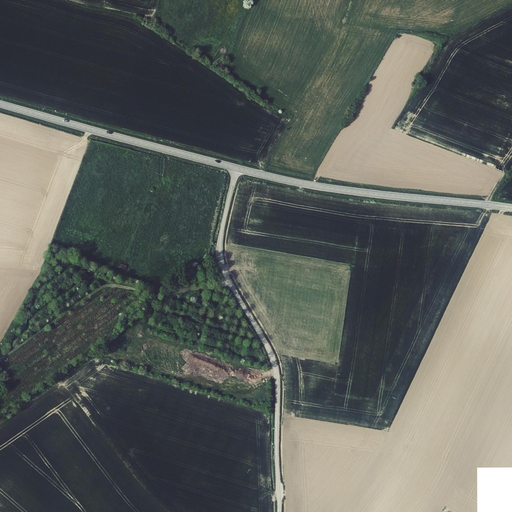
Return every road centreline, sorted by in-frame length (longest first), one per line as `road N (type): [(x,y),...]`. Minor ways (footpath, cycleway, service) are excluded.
road 1 (unclassified): [(236,168),(220,257),(274,363),(279,511)]
road 2 (tertiary): [(511,208),(331,188),(236,168)]
road 3 (tertiary): [(236,168),(0,104)]
